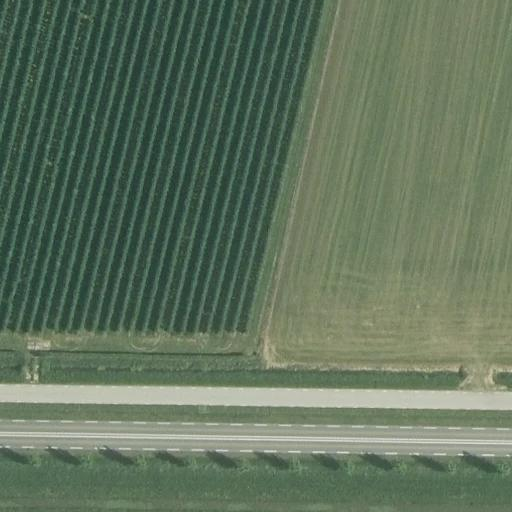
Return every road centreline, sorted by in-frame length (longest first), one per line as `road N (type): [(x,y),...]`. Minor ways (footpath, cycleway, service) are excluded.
road 1 (primary): [(511,435),(0,430)]
road 2 (unclassified): [(0,394),(511,398)]
